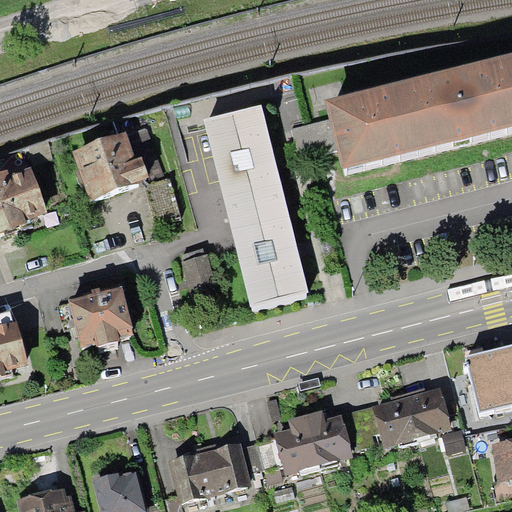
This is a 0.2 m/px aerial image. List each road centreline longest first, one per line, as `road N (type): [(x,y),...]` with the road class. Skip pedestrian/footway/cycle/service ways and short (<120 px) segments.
road 1 (primary): [(190,382),(511,295)]
road 2 (residential): [(0,295),(151,252),(190,382)]
road 3 (primary): [(0,431),(190,382)]
